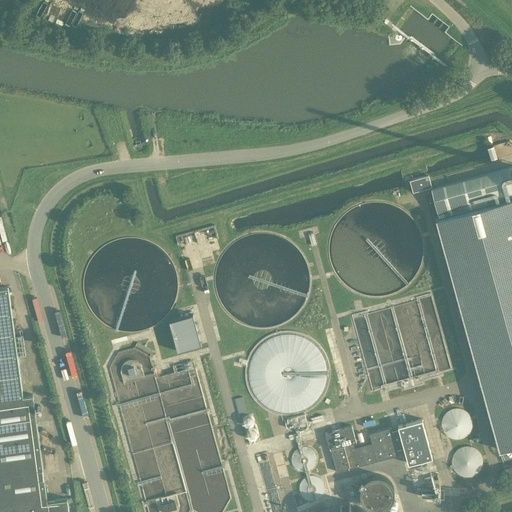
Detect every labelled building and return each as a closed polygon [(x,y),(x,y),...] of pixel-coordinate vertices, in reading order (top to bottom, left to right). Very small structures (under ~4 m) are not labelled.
[(497,157),(493,145),(487,147),(491,159),(497,157)] [(511,166),(508,168),(431,188),(439,217),(436,218),(499,449),(509,447),(511,445),(511,166)] [(431,187),(428,175),(410,180),(413,192),(431,187)] [(0,232),(2,232),(4,239),(9,238),(0,200),(0,232)] [(8,286),(0,287),(0,511),(69,511),(67,498),(47,501),(33,394),(23,395),(8,286)] [(200,312),(176,317),(182,347),(205,343),(200,312)] [(250,346),(246,354),(244,360),(243,366),(243,370),(244,376),(245,382),(246,385),(249,390),(252,395),(254,398),(259,402),(264,406),(269,408),(275,410),(281,411),(284,411),(290,411),(296,410),(302,407),(305,406),(310,403),(314,399),(316,396),(320,391),(323,386),(324,383),(326,377),(326,371),(326,365),(326,362),(324,356),(322,350),(318,345),(314,340),(310,336),(305,333),(299,331),(293,329),(287,328),(281,328),(278,329),(272,330),(266,332),(264,334),(259,337),(254,342),(250,346)] [(68,334),(63,335),(70,361),(75,360),(68,334)] [(441,422),(441,424),(441,425),(441,427),(442,428),(442,430),(443,431),(443,432),(444,433),(445,435),(446,436),(447,437),(449,437),(450,438),(451,439),(453,439),(454,439),(456,439),(457,439),(459,439),(460,439),(462,439),(463,438),(464,437),(466,436),(467,436),(468,434),(469,433),(470,432),(470,431),(471,429),(471,428),(472,427),(472,425),(472,424),(472,422),(472,421),(471,419),(471,418),(470,416),(469,415),(468,414),(467,413),(466,412),(465,411),(464,410),(462,410),(461,409),(459,409),(458,409),(456,409),(455,409),(453,409),(452,409),(451,410),(449,410),(448,411),(447,412),(446,413),(445,414),(444,415),(443,417),(442,418),(442,419),(441,421),(441,422)] [(287,418),(284,419),(285,422),(286,427),(294,426),(294,427),(295,428),(295,431),(298,433),(306,430),(308,428),(307,425),(307,424),(306,422),(304,414),(287,418)] [(404,448),(408,463),(432,456),(422,419),(398,426),(398,429),(391,431),(390,428),(369,433),(372,443),(354,447),(353,443),(356,442),(351,426),(325,433),(329,449),(331,449),(337,471),(398,455),(397,450),(404,448)] [(451,460),(451,461),(451,463),(451,464),(452,466),(452,467),(453,469),(454,470),(454,471),(455,472),(456,473),(458,474),(459,475),(460,476),(461,476),(463,477),(464,477),(466,477),(467,477),(469,477),(470,477),(472,476),(473,476),(474,475),(476,475),(477,474),(478,473),(479,472),(480,470),(481,469),(481,468),(482,466),(482,465),(482,463),(482,462),(482,460),(482,459),(482,458),(481,456),(481,455),(480,453),(479,452),(478,451),(477,450),(476,449),(475,448),(474,448),(472,447),(471,447),(469,446),(468,446),(466,446),(465,446),(463,446),(462,447),(461,447),(459,448),(458,449),(457,450),(456,451),(455,452),(454,453),(453,454),(452,456),(452,457),(452,458),(451,460)] [(302,466),(303,454),(294,453),(294,465),(302,466)] [(385,511),(383,503),(405,498),(399,472),(366,480),(369,494),(358,496),(350,498),(351,502),(344,503),(346,510),(340,511),(385,511)]
